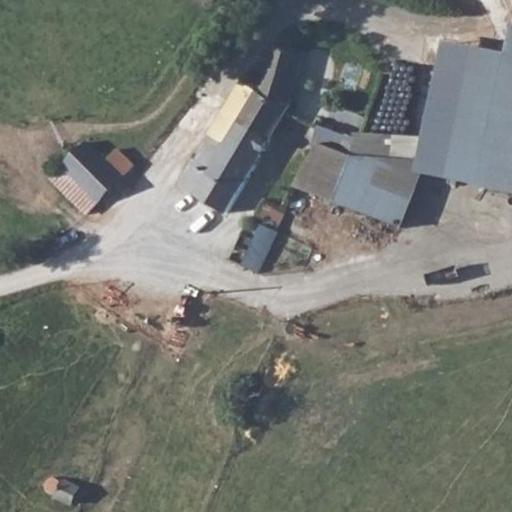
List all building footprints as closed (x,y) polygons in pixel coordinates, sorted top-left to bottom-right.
[(180,186),(228,212),(267,138),(272,138),(303,60),(274,42),(261,77),(255,88),(228,141),(211,134),(180,186)] [(511,197),(511,48),(510,61),(446,49),(421,180),(485,192),(511,197)] [(360,70),(343,63),(318,127),(326,133),(322,143),(316,142),(313,151),(326,156),(305,190),(404,229),(423,186),(355,152),(356,151),(362,130),(377,77),(360,70)] [(60,168),(103,209),(131,180),(106,158),(87,140),(60,168)] [(267,223),(245,266),(260,273),(281,231),(280,231),(269,225),(267,223)] [(57,468),(47,469),(44,478),(49,485),(59,485),(56,492),(72,499),(82,478),(66,470),(65,473),(57,468)]
